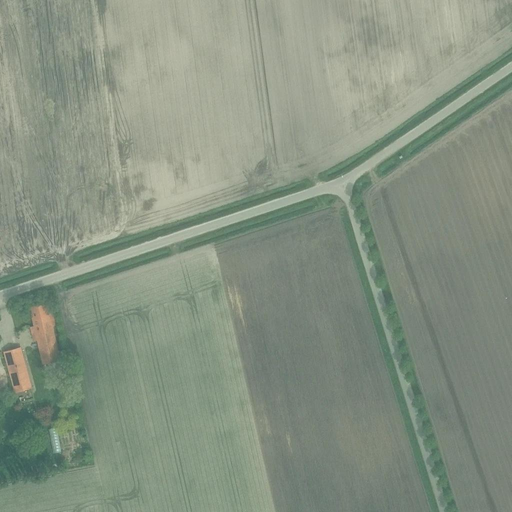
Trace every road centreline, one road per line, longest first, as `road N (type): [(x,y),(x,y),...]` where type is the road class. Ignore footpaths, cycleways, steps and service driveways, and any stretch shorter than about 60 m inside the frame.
road 1 (unclassified): [(0,293),(341,183)]
road 2 (unclassified): [(442,511),(341,183)]
road 3 (unclassified): [(341,183),(511,57)]
